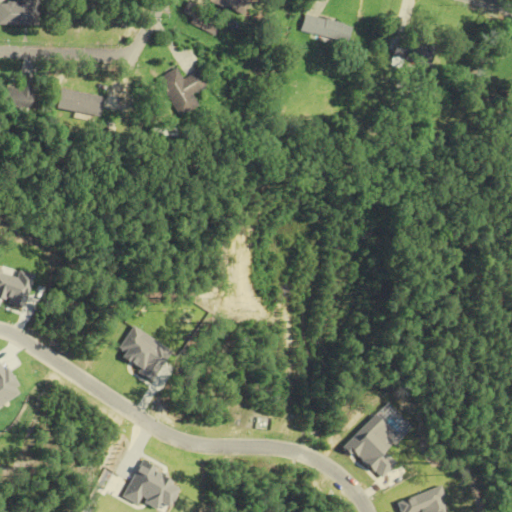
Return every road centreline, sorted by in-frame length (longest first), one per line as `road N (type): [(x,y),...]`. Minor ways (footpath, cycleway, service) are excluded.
road 1 (residential): [(368,511),(335,470),(267,447),(178,440),(0,332)]
road 2 (residential): [(160,0),(130,56),(0,51)]
